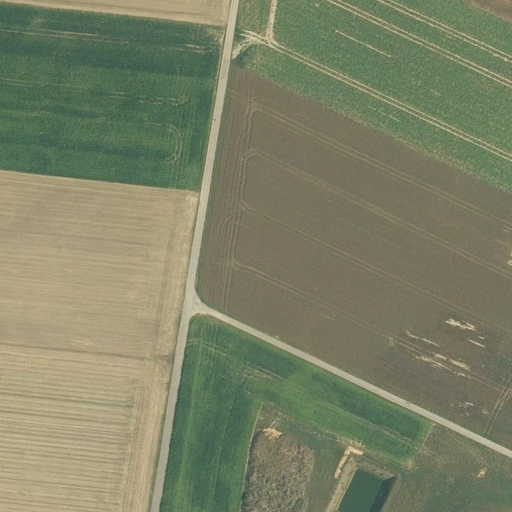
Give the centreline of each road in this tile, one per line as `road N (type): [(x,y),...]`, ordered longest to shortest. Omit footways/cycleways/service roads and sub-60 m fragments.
road 1 (track): [(244,0),(163,511)]
road 2 (track): [(511,457),(195,308)]
